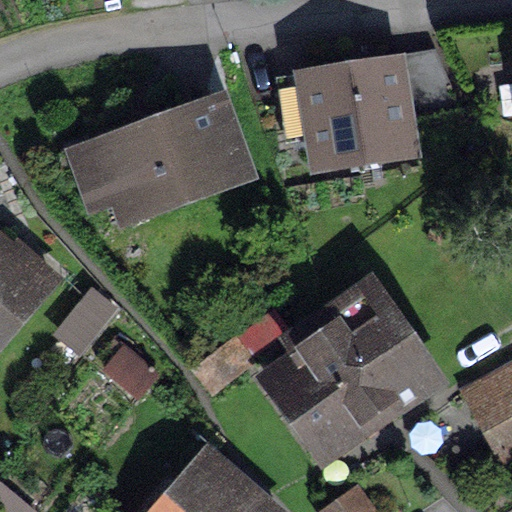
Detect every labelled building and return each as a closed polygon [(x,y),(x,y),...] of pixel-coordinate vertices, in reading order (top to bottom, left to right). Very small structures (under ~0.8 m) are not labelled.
[(307,144),(312,179),(422,163),(405,44),(293,60),(295,79),(277,82),(287,147),(307,144)] [(228,94),(65,153),(88,217),(112,209),(121,236),(261,185),(228,94)] [(0,235),(0,359),(66,285),(18,244),(15,248),(0,235)] [(321,478),(449,390),(372,279),(279,344),(289,359),(255,382),(321,478)] [(79,359),(119,312),(93,290),(53,338),(79,359)] [(190,366),(215,399),(258,367),(252,360),(290,331),(271,306),(190,366)] [(160,379),(124,349),(103,374),(138,404),(160,379)] [(502,468),(511,461),(511,364),(460,394),(502,468)] [(282,511),(208,449),(153,511),(282,511)] [(0,511),(1,511),(33,511),(1,485),(0,486),(0,511)] [(373,511),(358,489),(323,511),(373,511)]
